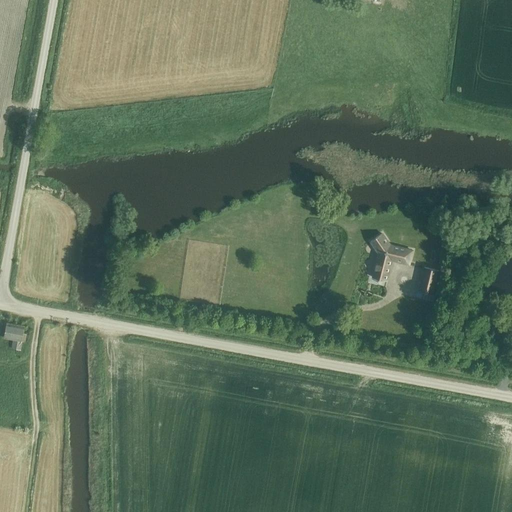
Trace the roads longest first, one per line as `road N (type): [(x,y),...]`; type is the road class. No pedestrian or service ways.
road 1 (unclassified): [(511,398),(0,305)]
road 2 (unclassified): [(0,294),(52,0)]
